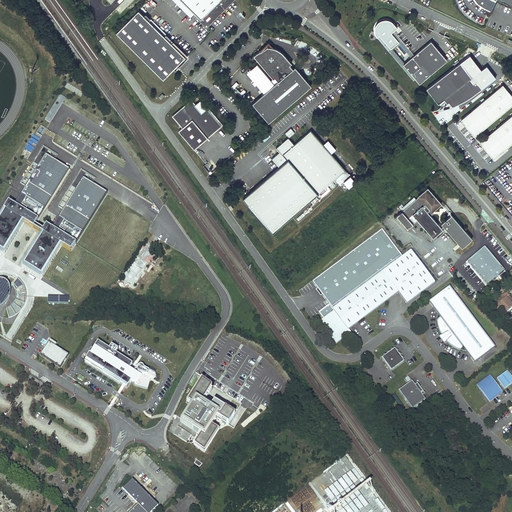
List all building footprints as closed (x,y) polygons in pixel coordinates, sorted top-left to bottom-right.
[(173,0),(188,15),(192,12),(180,0),(173,0)] [(180,0),(192,12),(203,23),(226,0),(180,0)] [(204,25),(229,0),(226,0),(203,23),(204,25)] [(511,0),(475,0),(476,1),(478,2),(479,3),(480,4),(482,5),(483,6),(491,10),(495,0),(498,0),(511,6),(511,0)] [(171,41),(138,9),(116,31),(163,78),(174,67),(185,56),(171,41)] [(379,33),(390,47),(399,40),(388,26),(394,21),(393,20),(391,19),(389,18),(387,18),(385,18),(383,18),(382,18),(380,19),(378,20),(377,22),(376,23),(375,25),(374,27),(374,29),(374,31),(375,33),(376,35),(376,36),(379,33)] [(176,68),(188,56),(173,40),(171,41),(185,56),(174,67),(176,68)] [(403,63),(419,82),(447,60),(431,40),(411,56),(403,63)] [(411,56),(399,41),(391,47),(403,63),(411,56)] [(278,79),(252,102),(268,120),(311,84),(295,65),(293,67),(290,63),(292,62),(287,56),(281,49),(279,48),(274,46),(270,45),(267,44),(267,48),(264,48),(261,49),(258,50),(254,52),(253,53),(274,77),(275,76),(278,79)] [(458,103),(461,102),(464,100),(468,98),(471,95),(481,88),(475,80),(473,83),(469,86),(466,82),(469,79),(471,77),(460,62),(426,88),(438,103),(443,99),(449,95),(452,99),(450,100),(454,105),(456,104),(458,103)] [(403,64),(401,66),(413,80),(415,79),(403,64)] [(511,104),(511,96),(502,84),(460,119),(474,136),(511,104)] [(449,95),(443,99),(447,103),(450,100),(452,99),(449,95)] [(198,105),(197,103),(192,97),(172,114),(182,125),(178,129),(194,148),(223,123),(208,104),(205,106),(204,107),(200,103),(198,105)] [(511,142),(511,114),(479,141),(493,158),(511,142)] [(294,143),(288,136),(275,147),(279,151),(272,157),(279,166),(243,197),(273,232),(338,175),(345,169),(311,128),(294,143)] [(5,212),(0,220),(0,250),(3,253),(22,222),(33,229),(38,221),(69,170),(55,161),(58,157),(43,148),(34,164),(38,167),(14,206),(8,202),(3,210),(5,212)] [(338,175),(343,181),(350,174),(345,169),(338,175)] [(71,252),(107,194),(91,184),(94,179),(81,171),(71,187),(76,190),(52,229),(46,226),(41,234),(43,235),(24,266),(41,276),(60,245),(71,252)] [(412,214),(417,219),(433,237),(443,229),(439,225),(431,215),(427,211),(429,209),(431,211),(431,210),(440,203),(434,196),(432,198),(425,190),(415,199),(414,197),(410,200),(412,202),(402,211),(396,215),(408,228),(413,224),(408,218),(412,214)] [(400,209),(402,211),(412,202),(410,200),(400,209)] [(442,204),(451,214),(454,211),(445,201),(442,204)] [(413,224),(417,219),(412,214),(408,218),(413,224)] [(451,214),(441,223),(445,227),(462,247),(472,238),(451,214)] [(359,289),(401,257),(383,231),(313,283),(330,305),(320,314),(324,319),(334,312),(332,309),(359,289)] [(41,276),(24,266),(43,235),(41,234),(20,268),(41,280),(43,277),(41,276)] [(336,343),(345,337),(345,332),(348,330),(363,319),(399,292),(408,303),(436,282),(412,249),(401,257),(359,289),(332,309),(334,312),(324,319),(320,322),(336,343)] [(138,269),(143,263),(137,259),(124,276),(132,282),(141,271),(138,269)] [(0,277),(0,307),(3,306),(5,304),(7,301),(9,299),(11,295),(11,291),(11,287),(11,284),(10,282),(8,280),(6,279),(5,278),(3,278),(0,278),(0,277)] [(476,325),(449,288),(429,303),(437,314),(437,317),(437,322),(438,325),(439,329),(440,333),(441,336),(444,339),(446,341),(449,344),(453,347),(458,349),(461,351),(465,352),(473,364),(494,348),(476,325)] [(69,304),(69,297),(47,296),(47,304),(69,304)] [(501,307),(506,313),(511,308),(511,305),(509,301),(510,300),(507,297),(504,299),(501,296),(494,302),(499,309),(501,307)] [(69,355),(49,342),(40,355),(60,368),(69,355)] [(97,343),(85,363),(126,389),(131,382),(134,384),(134,387),(147,390),(149,380),(154,379),(156,378),(156,377),(156,376),(156,375),(156,374),(155,374),(144,369),(144,367),(143,367),(142,366),(141,366),(140,366),(135,370),(133,373),(128,370),(131,365),(115,354),(117,350),(111,346),(108,350),(97,343)] [(391,371),(404,362),(394,349),(382,358),(391,371)] [(511,383),(511,378),(507,371),(496,379),(504,389),(511,383)] [(488,401),(501,391),(490,375),(476,385),(488,401)] [(214,386),(203,379),(188,402),(193,405),(182,422),(202,435),(193,448),(203,454),(218,431),(212,426),(216,419),(233,430),(245,411),(224,398),(221,404),(215,400),(211,406),(204,401),(214,386)] [(414,386),(411,382),(399,391),(412,410),(425,401),(422,396),(424,395),(417,384),(414,386)] [(191,434),(177,426),(173,433),(187,442),(191,434)] [(141,489),(132,480),(123,489),(137,505),(129,511),(151,511),(158,507),(141,489)]
